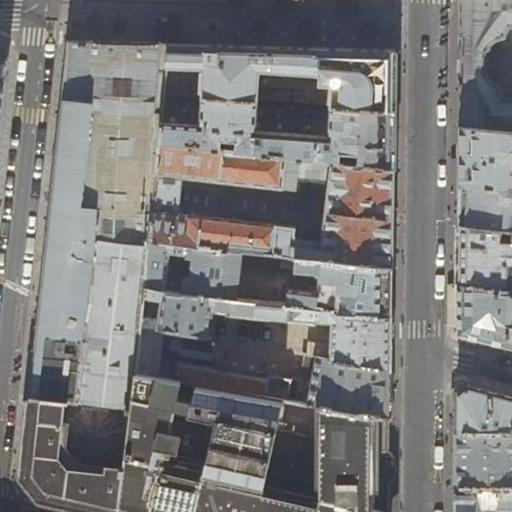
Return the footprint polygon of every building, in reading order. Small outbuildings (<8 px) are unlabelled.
[(511,0),(459,0),(459,37),(462,37),(462,45),(459,45),(459,50),(464,50),(464,58),(464,66),(459,66),(459,70),(462,70),(461,79),(459,80),(459,107),(459,126),(511,131),(511,100),(503,100),(499,93),(499,88),(493,85),(491,83),(488,80),(485,75),(488,73),(486,69),(484,70),(484,66),(484,59),(486,52),(488,53),(490,48),(488,47),(489,45),(496,39),(504,36),(504,32),(510,24),(511,24),(511,0)] [(151,239),(160,142),(162,122),(164,98),(155,97),(159,43),(121,42),(69,41),(51,210),(31,396),(78,401),(78,400),(134,407),(136,379),(142,325),(143,314),(145,296),(146,287),(151,239)] [(204,67),(201,96),(257,100),(259,70),(320,74),(319,82),(331,83),(330,105),(394,110),(395,83),(395,49),(200,44),(170,43),(168,65),(204,67)] [(257,100),(201,96),(200,124),(162,122),(160,142),(220,149),(221,139),(236,141),(236,151),(338,162),(339,152),(357,153),(357,165),(394,169),(394,141),(394,110),(330,105),(328,135),(255,131),(257,100)] [(511,131),(459,126),(458,156),(458,185),(511,190),(511,131)] [(236,151),(220,149),(160,142),(151,239),(243,249),(284,254),(392,266),(393,209),(394,169),(357,165),(338,162),(236,151)] [(511,190),(458,185),(458,204),(458,224),(511,229),(511,190)] [(511,229),(458,224),(458,254),(457,283),(511,288),(511,229)] [(237,297),(243,249),(151,239),(146,287),(167,289),(170,251),(189,254),(192,257),(190,275),(184,275),(182,291),(237,297)] [(392,289),(392,266),(284,254),(282,267),(296,269),(295,274),(313,276),(313,271),(318,271),(321,275),(320,289),(313,291),(289,288),(287,303),(392,315),(392,289)] [(511,288),(457,283),(457,308),(457,331),(458,333),(511,346),(511,325),(511,316),(511,288)] [(182,291),(167,289),(146,287),(145,296),(162,298),(160,316),(143,314),(142,325),(217,339),(221,308),(228,309),(228,311),(315,321),(316,319),(332,321),(330,345),(309,341),(306,355),(391,370),(392,340),(392,315),(287,303),(237,297),(182,291)] [(215,359),(217,339),(142,325),(136,379),(293,402),(319,407),(391,417),(391,392),(391,370),(306,355),(304,355),(303,362),(315,364),(309,397),(298,395),(300,381),(292,380),(292,379),(248,370),(247,373),(160,357),(161,345),(178,348),(178,352),(215,359)] [(319,500),(274,490),(293,402),(136,379),(134,407),(118,511),(389,511),(390,501),(390,454),(391,417),(319,407),(319,500)] [(511,396),(499,393),(467,386),(457,393),(456,453),(456,486),(511,487),(511,396)] [(78,401),(31,396),(27,436),(25,456),(23,476),(40,498),(75,506),(101,511),(118,511),(134,407),(78,400),(78,401)] [(511,511),(511,487),(456,486),(455,511),(511,511)]
